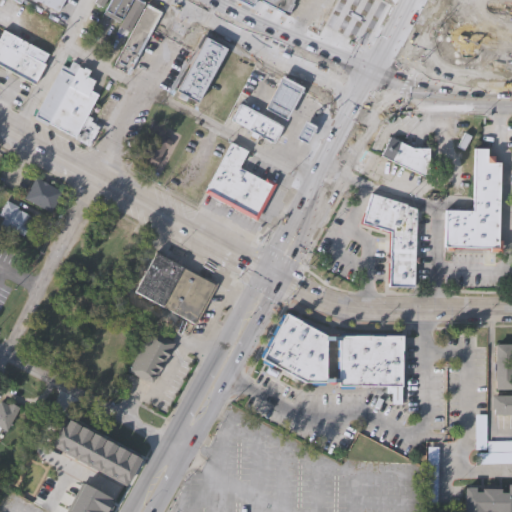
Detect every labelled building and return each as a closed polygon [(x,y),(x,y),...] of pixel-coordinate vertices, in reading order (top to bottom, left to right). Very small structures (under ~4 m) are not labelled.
[(62,0),(57,11),(36,0),(62,0)] [(104,9),(108,0),(129,0),(120,18),(104,9)] [(118,27),(131,0),(138,0),(159,11),(127,73),(112,65),(129,33),(118,27)] [(260,2),(261,0),(293,0),(292,2),(304,8),(296,22),(260,2)] [(381,0),(351,60),(316,41),(336,2),(352,10),(357,0),(381,0)] [(511,46),(510,46),(511,58),(468,58),(468,17),(465,17),(464,7),(469,7),(469,0),(511,0),(511,6),(506,6),(506,22),(511,22),(511,29),(511,46)] [(32,84),(0,66),(0,33),(3,28),(48,53),(42,63),(44,64),(32,84)] [(196,100),(175,89),(205,35),(226,46),(196,100)] [(65,59),(82,69),(83,66),(88,69),(85,75),(94,80),(89,89),(96,93),(89,105),(93,107),(89,114),(92,116),(90,119),(100,125),(88,145),(47,122),(45,125),(32,118),(65,59)] [(262,107),(279,75),(301,86),(284,119),(262,107)] [(241,105),(282,126),(274,142),(232,121),(241,105)] [(156,166),(152,163),(149,167),(144,164),(146,162),(141,159),(156,132),(152,130),(158,119),(170,126),(167,130),(174,134),(156,166)] [(298,138),(307,121),(319,127),(309,144),(298,138)] [(396,164),(375,153),(385,134),(410,147),(426,146),(425,174),(418,173),(396,164)] [(204,193),(230,143),(246,151),(237,167),(263,180),(264,178),(274,183),(255,219),(204,193)] [(471,147),(485,147),(485,152),(492,152),(491,161),(499,161),(497,238),(499,238),(498,250),(486,250),(486,245),(450,244),(450,250),(442,249),(443,208),(470,208),(471,147)] [(23,197),(33,177),(60,191),(50,212),(23,197)] [(411,285),(385,283),(387,229),(360,220),(368,191),(414,207),(411,285)] [(0,206),(4,198),(17,204),(15,206),(28,213),(24,222),(27,223),(22,233),(8,226),(7,227),(0,223),(0,218),(2,214),(0,213),(0,206)] [(134,289),(154,251),(215,285),(195,323),(134,289)] [(255,357),(280,311),(323,334),(399,334),(399,384),(304,384),(255,357)] [(128,372),(150,331),(175,343),(153,384),(128,372)] [(511,388),(493,388),(494,342),(511,342),(511,388)] [(96,368),(109,374),(119,354),(106,347),(96,368)] [(511,413),(494,413),(494,408),(491,408),(491,393),(511,393),(511,413)] [(5,431),(0,427),(0,402),(6,405),(9,401),(19,407),(5,431)] [(475,414),(486,414),(486,448),(475,448),(475,414)] [(77,426),(73,434),(75,435),(79,427),(90,433),(85,441),(87,441),(91,433),(102,439),(98,447),(99,448),(104,440),(114,446),(110,454),(111,455),(116,446),(126,452),(122,460),(124,461),(128,453),(139,459),(124,486),(48,445),(58,426),(62,428),(67,420),(77,426)] [(511,439),(511,450),(487,451),(487,440),(511,439)] [(437,447),(436,504),(425,503),(426,447),(437,447)] [(511,462),(475,463),(475,452),(511,451),(511,462)] [(511,482),(511,511),(459,511),(460,486),(471,486),(471,490),(478,491),(478,488),(497,488),(497,492),(503,492),(503,482),(511,482)]
